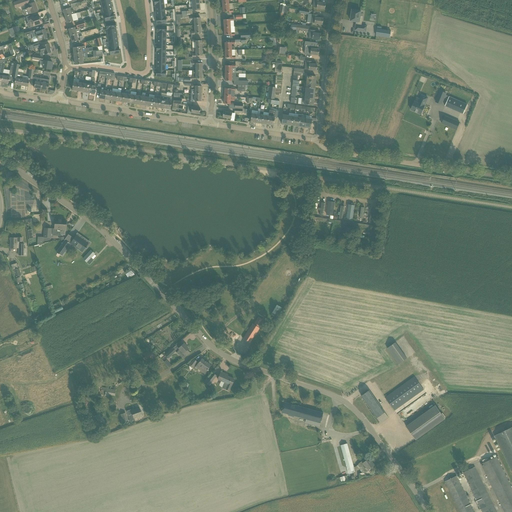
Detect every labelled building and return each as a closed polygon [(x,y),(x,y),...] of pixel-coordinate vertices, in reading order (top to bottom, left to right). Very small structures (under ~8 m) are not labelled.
[(21,0),(14,3),(16,8),(25,5),(25,4),(30,3),(28,0),(21,0)] [(314,0),(313,8),(324,9),(325,3),(319,2),(319,0),(314,0)] [(110,1),(101,3),(102,9),(112,7),(110,1)] [(22,10),(24,16),(38,11),(35,2),(28,4),(29,5),(26,6),(27,9),(22,10)] [(182,14),(182,15),(187,15),(187,14),(192,14),(192,11),(193,11),(193,10),(199,10),(199,4),(192,4),(192,7),(188,8),(189,11),(182,12),(182,14)] [(229,12),(229,13),(233,12),(233,10),(229,10),(229,4),(222,4),(223,12),(229,12)] [(280,15),(283,16),(283,14),(287,14),(288,7),(280,6),(279,13),(280,13),(280,15)] [(112,7),(102,9),(104,15),(113,13),(112,7)] [(63,10),(65,16),(71,15),(75,14),(74,11),(72,11),(71,11),(70,8),(69,8),(63,10)] [(355,30),(366,32),(367,26),(361,25),(361,24),(362,21),(361,21),(361,17),(360,16),(361,11),(352,10),(352,13),(351,13),(351,17),(350,21),(356,22),(356,25),(355,30)] [(113,13),(104,15),(105,21),(114,19),(113,13)] [(27,24),(28,28),(42,23),(40,17),(34,18),(33,15),(26,17),(28,23),(27,24)] [(65,16),(67,23),(73,21),(71,15),(65,16)] [(311,23),(322,25),(323,19),(317,18),(317,15),(312,15),(311,23)] [(194,17),(190,17),(190,20),(194,20),(194,26),(201,25),(200,18),(195,18),(194,18),(194,17)] [(223,20),(224,27),(230,27),(230,21),(233,21),(233,18),(229,18),(229,19),(223,20)] [(191,32),(191,34),(195,34),(195,33),(201,33),(201,25),(194,26),(195,31),(191,32)] [(291,25),(290,29),(296,30),(296,33),(299,33),(299,31),(302,31),(308,32),(308,29),(309,26),(305,26),(302,25),(297,25),(296,25),(291,25)] [(72,28),(68,29),(70,36),(76,34),(80,33),(79,29),(75,30),(74,27),(72,28)] [(230,35),(230,36),(234,35),(234,32),(231,33),(230,27),(224,27),(224,35),(230,35)] [(33,42),(34,42),(38,41),(47,38),(45,29),(35,32),(34,29),(24,32),(25,35),(31,33),(33,38),(32,39),(33,42)] [(377,29),(376,36),(390,38),(391,31),(377,29)] [(309,38),(320,40),(321,34),(315,33),(315,31),(310,30),(309,38)] [(85,41),(100,37),(99,32),(84,37),(85,41)] [(76,34),(70,36),(72,43),(77,41),(78,41),(76,34)] [(195,48),(202,48),(201,40),(195,41),(195,39),(192,40),(192,42),(195,42),(195,48)] [(225,43),(225,50),(235,50),(234,47),(231,47),(231,44),(235,44),(235,41),(231,41),(231,42),(225,43)] [(305,46),(304,54),(310,55),(310,54),(313,55),(318,55),(319,49),(317,49),(317,43),(305,41),(304,46),(305,46)] [(39,53),(40,57),(45,55),(45,54),(51,53),(49,47),(50,47),(49,44),(42,46),(40,47),(41,52),(39,53)] [(192,54),(192,57),(196,57),(196,56),(202,56),(202,48),(195,48),(192,48),(192,52),(195,52),(196,54),(192,54)] [(235,50),(225,50),(225,58),(230,58),(231,58),(231,59),(235,59),(235,56),(235,50)] [(39,67),(51,69),(52,62),(44,61),(43,61),(43,57),(32,55),(32,59),(40,61),(39,67)] [(305,70),(316,71),(317,65),(311,64),(311,61),(306,61),(305,70)] [(196,71),(202,71),(202,63),(196,63),(196,62),(192,62),(192,65),(196,65),(196,71)] [(225,65),(225,73),(231,73),(235,73),(235,71),(236,68),(235,68),(235,65),(231,65),(231,66),(230,66),(225,65)] [(3,73),(1,82),(8,83),(9,80),(12,80),(12,77),(13,76),(14,67),(11,66),(10,71),(9,74),(3,73)] [(192,80),(196,80),(196,79),(202,79),(202,71),(196,71),(192,71),(192,77),(192,80)] [(13,76),(12,77),(15,78),(14,84),(21,86),(22,79),(23,73),(18,72),(17,76),(13,76)] [(293,80),(298,81),(298,76),(301,76),(301,73),(294,72),(293,80)] [(225,73),(225,81),(230,81),(231,81),(238,81),(239,77),(236,77),(236,73),(235,73),(231,73),(225,73)] [(34,88),(41,89),(42,79),(33,77),(31,85),(34,86),(34,88)] [(41,89),(48,90),(49,80),(42,79),(41,89)] [(91,81),(89,93),(95,94),(95,93),(96,93),(97,86),(96,86),(96,85),(93,85),(94,79),(91,79),(91,81)] [(191,93),(201,94),(201,86),(195,86),(195,85),(191,84),(191,87),(195,87),(195,89),(192,89),(191,93)] [(99,99),(105,99),(107,88),(103,87),(103,90),(100,90),(101,87),(97,86),(96,93),(100,93),(99,99)] [(224,96),(234,97),(234,91),(235,88),(231,88),(231,89),(224,88),(224,96)] [(436,102),(441,104),(446,94),(440,91),(436,102)] [(177,104),(181,105),(182,98),(176,98),(177,93),(174,93),(173,104),(177,104)] [(190,102),(194,102),(194,101),(201,101),(201,94),(191,93),(190,97),(194,98),(194,99),(191,99),(190,102)] [(414,102),(411,110),(421,114),(424,106),(428,98),(422,95),(418,103),(414,102)] [(234,97),(224,96),(223,104),(230,104),(230,105),(234,106),(234,103),(230,102),(230,101),(234,101),(234,97)] [(468,105),(449,97),(445,106),(464,114),(468,105)] [(268,116),(267,125),(273,125),(274,117),(276,118),(277,111),(275,111),(269,110),(268,116)] [(456,130),(460,123),(445,116),(442,124),(456,130)] [(62,219),(55,219),(54,229),(53,229),(52,235),(61,236),(61,235),(65,235),(65,230),(66,221),(62,221),(62,219)] [(74,239),(71,242),(78,248),(79,248),(78,249),(82,252),(85,247),(86,248),(87,248),(90,243),(84,239),(83,240),(77,235),(76,235),(74,239)] [(18,255),(24,256),(24,255),(26,255),(26,251),(24,250),(24,244),(19,244),(19,242),(22,242),(22,238),(18,238),(17,238),(10,238),(10,249),(17,249),(17,248),(19,248),(18,255)] [(64,240),(55,252),(59,254),(61,256),(70,244),(64,240)] [(91,251),(83,259),(89,264),(92,261),(90,259),(91,258),(93,259),(96,256),(94,255),(94,254),(91,251)] [(60,263),(58,257),(52,260),(51,257),(44,260),(47,268),(60,263)] [(17,263),(11,265),(12,270),(14,270),(15,274),(16,277),(21,275),(19,268),(18,269),(17,263)] [(243,338),(250,343),(259,328),(258,328),(263,320),(258,317),(253,325),(252,324),(243,338)] [(175,351),(182,358),(185,356),(189,352),(187,350),(188,348),(184,343),(175,351)] [(396,343),(387,349),(399,365),(407,359),(396,343)] [(169,351),(165,355),(166,356),(168,358),(173,354),(175,351),(173,348),(172,348),(169,351)] [(143,358),(145,360),(150,357),(151,360),(154,358),(151,352),(144,355),(145,357),(143,358)] [(195,367),(204,374),(210,365),(202,358),(198,363),(195,367)] [(218,377),(217,379),(228,384),(225,390),(229,391),(231,385),(232,384),(234,379),(225,376),(226,374),(220,372),(218,377)] [(205,383),(209,385),(216,376),(213,373),(205,383)] [(385,397),(394,410),(424,390),(414,377),(385,397)] [(106,388),(105,396),(109,396),(109,395),(109,393),(113,393),(113,389),(106,388)] [(377,418),(381,423),(389,418),(369,390),(361,396),(377,418)] [(305,423),(311,424),(312,420),(321,423),(323,413),(284,403),(282,412),(289,414),(288,415),(292,416),(293,415),(306,419),(305,423)] [(406,426),(416,440),(445,419),(435,405),(406,426)] [(127,411),(130,421),(134,420),(134,418),(142,415),(139,408),(131,411),(130,410),(127,411)] [(102,412),(94,416),(98,423),(97,424),(98,426),(104,422),(101,417),(104,415),(102,412)] [(511,427),(494,436),(511,472),(511,427)] [(341,446),(349,474),(355,473),(347,444),(341,446)] [(481,464),(504,511),(511,511),(511,484),(498,456),(481,464)] [(365,472),(359,474),(360,478),(366,476),(365,473),(369,470),(369,471),(373,468),(372,467),(374,465),(369,459),(364,462),(363,461),(359,464),(358,464),(359,465),(365,472)] [(463,472),(482,511),(497,511),(475,467),(463,472)] [(446,484),(460,511),(474,511),(457,476),(445,481),(446,483),(445,483),(446,485),(446,484)]
